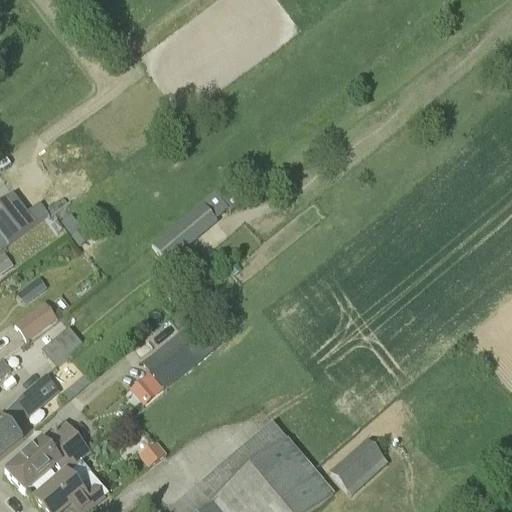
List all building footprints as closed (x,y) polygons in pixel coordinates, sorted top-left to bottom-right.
[(0,207),(6,216),(0,219),(0,238),(8,249),(48,219),(40,207),(28,216),(15,197),(0,207)] [(215,197),(151,249),(166,268),(217,226),(215,224),(229,213),(215,197)] [(82,231),(71,240),(78,249),(90,240),(82,231)] [(4,258),(0,260),(0,278),(13,269),(4,258)] [(38,281),(27,290),(35,301),(47,293),(38,281)] [(44,306),(13,329),(26,346),(56,323),(58,324),(64,320),(57,310),(51,314),(44,306)] [(57,370),(84,347),(69,330),(42,353),(57,370)] [(180,336),(141,366),(163,394),(202,363),(180,336)] [(0,366),(0,382),(10,375),(6,371),(2,365),(0,366)] [(86,377),(59,399),(67,407),(92,384),(86,377)] [(1,422),(0,422),(0,462),(22,444),(13,435),(58,396),(44,383),(18,404),(1,422)] [(140,384),(129,394),(143,410),(154,400),(140,384)] [(5,478),(5,479),(24,498),(56,468),(64,477),(89,455),(64,427),(44,445),(43,445),(5,478)] [(315,511),(331,499),(271,428),(256,441),(271,459),(208,511),(315,511)] [(365,443),(329,473),(345,494),(382,464),(365,443)] [(150,472),(168,458),(158,445),(140,460),(150,472)] [(49,491),(33,504),(40,511),(67,511),(71,509),(72,511),(89,511),(104,500),(92,486),(83,494),(68,476),(91,457),(89,455),(64,477),(65,477),(49,491)]
